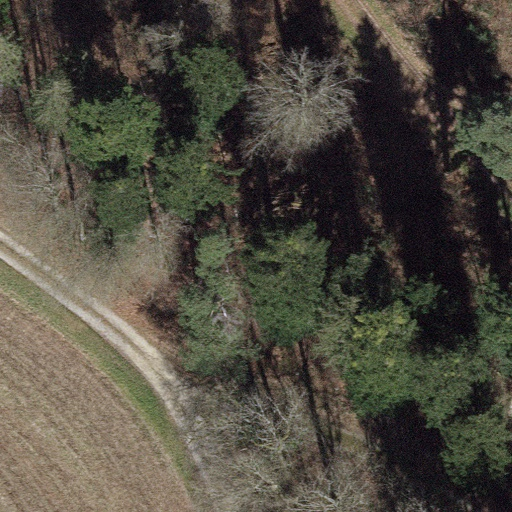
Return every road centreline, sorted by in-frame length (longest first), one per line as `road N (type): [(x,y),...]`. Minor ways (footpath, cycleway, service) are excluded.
road 1 (track): [(0,244),(130,337),(443,511)]
road 2 (track): [(511,180),(372,43),(344,0)]
road 3 (track): [(130,337),(225,511)]
